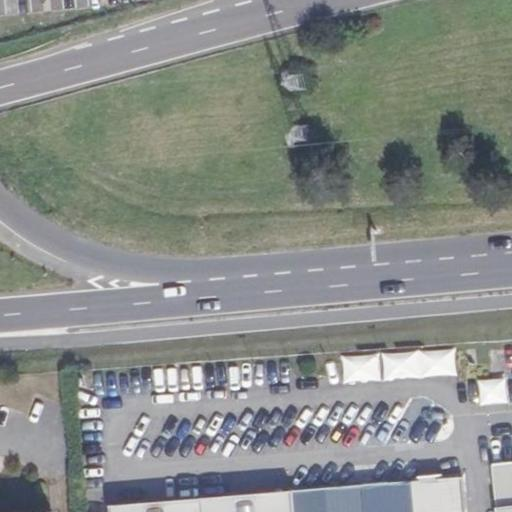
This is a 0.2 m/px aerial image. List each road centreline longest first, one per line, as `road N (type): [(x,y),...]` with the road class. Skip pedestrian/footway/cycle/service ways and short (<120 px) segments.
road 1 (tertiary): [(0,335),(34,343),(511,300)]
road 2 (primary): [(331,0),(0,86)]
road 3 (primary): [(197,294),(511,262)]
road 4 (primary): [(0,199),(56,243),(197,294)]
road 5 (primary): [(0,314),(197,294)]
